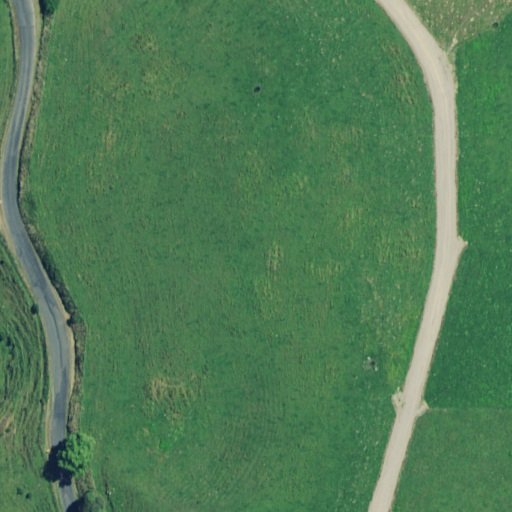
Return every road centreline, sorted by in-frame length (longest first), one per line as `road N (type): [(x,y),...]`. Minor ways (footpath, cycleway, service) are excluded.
road 1 (unclassified): [(55,511),(45,453),(66,388),(42,328),(8,277),(0,215)]
road 2 (unclassified): [(0,191),(13,100),(7,0)]
